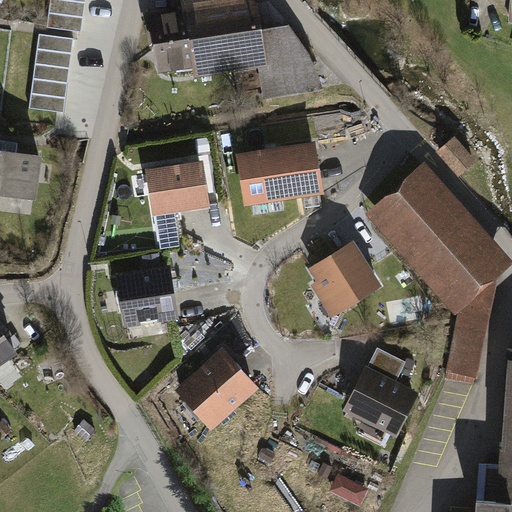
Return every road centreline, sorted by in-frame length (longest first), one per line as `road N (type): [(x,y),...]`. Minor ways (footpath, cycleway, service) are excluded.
road 1 (residential): [(278,0),(511,242)]
road 2 (residential): [(66,303),(134,0)]
road 3 (residential): [(177,511),(79,343),(66,303)]
road 4 (residential): [(511,294),(431,511)]
